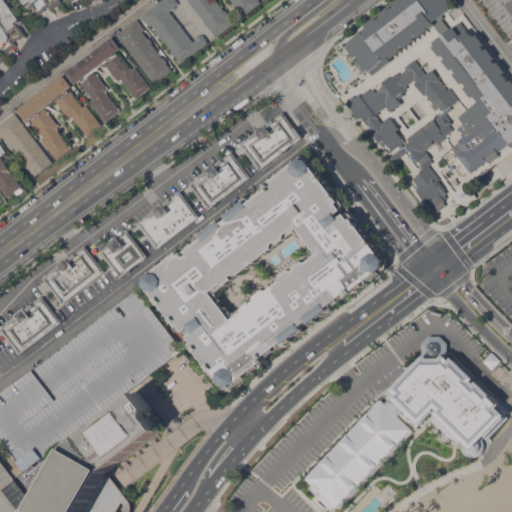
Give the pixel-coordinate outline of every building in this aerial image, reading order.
[(0,21),(6,30),(9,28),(4,21),(4,17),(0,11),(0,0),(6,0),(24,23),(20,26),(26,34),(20,39),(19,38),(14,42),(17,45),(7,52),(3,46),(0,48),(0,52),(5,60),(0,63),(0,21)] [(71,0),(69,2),(67,0),(60,0),(62,2),(52,9),(50,5),(45,9),(45,10),(40,14),(34,6),(28,9),(23,1),(23,0),(71,0)] [(176,55),(175,56),(171,52),(172,51),(161,35),(159,36),(156,32),(157,31),(151,23),(149,25),(142,16),(144,14),(144,13),(161,0),(176,0),(179,3),(174,7),(175,8),(174,9),(173,8),(170,10),(193,41),(199,36),(198,35),(200,34),(201,35),(202,34),(209,43),(182,63),(176,55)] [(189,0),(217,0),(225,10),(226,9),(230,14),(228,15),(234,23),(217,36),(189,0)] [(244,16),(237,8),(236,9),(233,4),(234,3),(231,0),(259,0),(261,2),(244,16)] [(376,17),(378,19),(382,16),(380,13),(389,6),(391,9),(395,6),(394,3),(397,0),(450,0),(453,3),(451,5),(452,8),(434,21),(436,24),(431,28),(429,26),(427,27),(429,30),(420,37),(418,34),(413,38),(416,40),(406,48),(404,45),(400,48),(402,51),(392,58),(390,56),(388,57),(391,61),(383,67),(380,63),(370,71),(368,69),(365,71),(358,61),(360,59),(357,55),(355,57),(347,47),(350,45),(348,42),(368,27),(366,24),(376,17)] [(117,34),(137,19),(145,29),(143,31),(148,38),(150,37),(153,42),(152,43),(163,58),(165,57),(168,62),(167,63),(173,70),(155,84),(117,34)] [(473,172),(471,170),(470,171),(458,156),(459,156),(452,147),(458,143),(458,142),(462,139),(461,138),(465,134),(463,131),(462,132),(458,127),(464,123),(458,117),(474,104),(473,102),(478,99),(475,95),(472,97),(465,87),(467,85),(464,81),(462,83),(454,74),(457,71),(454,67),(451,69),(444,60),(446,58),(443,54),(441,56),(433,46),(436,44),(434,42),(454,26),(461,35),(468,30),(472,35),(473,33),(475,36),(478,34),(485,43),(482,45),(486,50),(488,48),(495,57),(493,59),(496,63),(499,61),(506,71),(503,73),(510,81),(511,79),(511,144),(511,142),(498,152),(496,150),(493,153),(495,155),(473,172)] [(123,81),(122,81),(121,79),(119,81),(104,62),(95,70),(109,88),(106,91),(121,110),(106,122),(90,101),(94,99),(80,81),(76,83),(67,72),(113,36),(122,48),(119,50),(133,69),(135,66),(151,87),(137,99),(123,81)] [(427,74),(433,69),(448,89),(450,87),(460,99),(452,105),(454,107),(447,113),(445,111),(444,111),(441,106),(436,110),(432,105),(434,103),(427,94),(425,95),(416,83),(417,82),(415,79),(407,85),(409,87),(407,88),(408,90),(406,93),(405,95),(399,99),(402,103),(397,108),(396,107),(391,111),(387,106),(376,114),(383,123),(385,122),(384,120),(389,116),(390,118),(391,117),(400,128),(397,130),(406,141),(403,143),(404,144),(401,147),(400,145),(393,151),(385,140),(381,143),(372,131),(374,130),(370,125),(369,125),(362,116),(360,118),(347,101),(354,95),(356,97),(360,93),(362,95),(370,89),(371,90),(374,88),(377,92),(385,85),(382,82),(389,76),(391,78),(398,73),(399,75),(407,69),(405,67),(416,59),(427,74)] [(64,74),(73,86),(70,88),(84,107),(87,104),(102,125),(88,136),(73,116),(70,118),(56,100),(46,108),(60,126),(57,128),(72,148),(57,159),(42,139),(45,136),(31,118),(27,121),(18,109),(64,74)] [(53,162),(34,177),(10,145),(11,144),(5,136),(3,138),(0,133),(0,123),(15,112),(53,162)] [(260,170),(241,144),(258,132),(257,130),(266,123),(267,124),(283,112),(295,127),(296,127),(303,136),(302,137),(303,137),(260,170)] [(440,144),(438,141),(425,151),(427,153),(428,153),(432,158),(431,159),(434,162),(430,165),(441,179),(437,182),(448,197),(441,203),(442,205),(432,212),(426,204),(427,203),(417,189),(420,187),(413,178),(422,172),(421,171),(423,169),(420,166),(422,165),(419,161),(417,162),(414,157),(415,156),(412,151),(406,156),(407,157),(398,164),(392,156),(411,141),(409,138),(441,113),(454,130),(445,136),(447,138),(440,144)] [(0,142),(7,152),(1,156),(22,186),(7,197),(0,186),(0,142)] [(209,209),(190,184),(206,171),(205,170),(215,162),(216,164),(232,151),(251,176),(209,209)] [(311,157),(323,172),(321,173),(325,178),(327,178),(337,190),(336,192),(339,196),(340,195),(347,203),(346,206),(343,208),(344,210),(350,205),(389,257),(390,267),(357,294),(355,294),(349,298),(336,308),(335,311),(287,348),(283,348),(269,359),(269,363),(267,365),(234,390),(232,391),(222,389),(174,326),(171,319),(166,316),(144,287),(145,273),(174,250),(181,249),(198,237),(197,234),(222,214),(223,216),(247,197),(250,197),(252,198),(254,200),(255,199),(254,198),(255,196),(267,187),(269,187),(270,187),(269,183),(271,182),(271,181),(271,179),(283,170),(284,171),(285,171),(289,168),(288,167),(302,156),(311,157)] [(455,194),(468,185),(478,198),(465,207),(455,194)] [(181,191),(200,216),(157,249),(138,223),(181,191)] [(128,230),(148,256),(120,277),(100,252),(128,230)] [(85,245),(105,271),(63,303),(43,278),(85,245)] [(0,393),(16,382),(139,289),(180,345),(175,349),(178,353),(43,456),(44,457),(26,471),(0,436),(0,393)] [(43,296),(62,322),(20,354),(1,329),(43,296)] [(423,354),(423,343),(430,336),(441,335),(448,342),(448,353),(446,353),(449,357),(450,356),(452,358),(455,355),(511,411),(511,413),(510,416),(488,438),(486,436),(484,438),(485,441),(485,443),(486,445),(485,448),(484,450),(482,453),(477,456),(474,456),(471,456),(468,454),(465,452),(464,449),(463,448),(463,444),(463,441),(464,439),(457,444),(431,417),(438,410),(436,408),(421,422),(408,409),(401,415),(416,431),(339,507),(338,506),(333,510),(311,485),(313,483),(306,475),(388,393),(427,354),(423,354)] [(0,511),(0,455),(39,507),(75,445),(77,442),(80,439),(84,436),(141,392),(153,408),(152,416),(163,430),(109,472),(131,500),(132,503),(133,510),(131,511),(0,511)]
